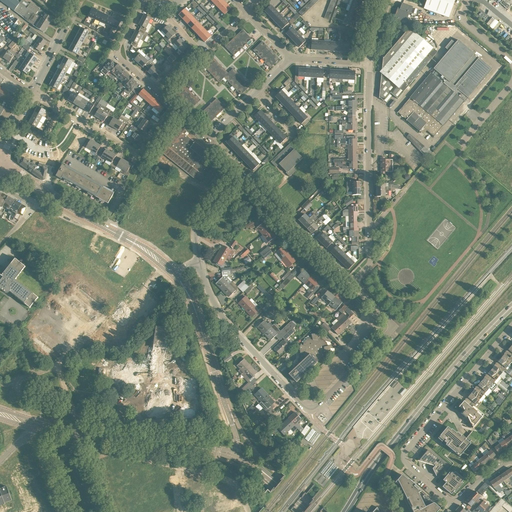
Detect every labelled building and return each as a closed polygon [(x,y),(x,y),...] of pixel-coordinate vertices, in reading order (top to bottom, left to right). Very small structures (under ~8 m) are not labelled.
[(15,0),(0,0),(14,11),(28,22),(44,32),(49,23),(27,8),(26,8),(20,3),(15,0)] [(227,4),(222,0),(221,0),(216,6),(220,11),(227,4)] [(353,0),(352,0),(350,6),(359,9),(361,3),(353,0)] [(426,0),(425,5),(427,6),(429,9),(428,11),(448,18),(450,15),(455,0),(426,0)] [(500,4),(507,9),(510,6),(503,0),(500,4)] [(396,11),(394,19),(402,22),(403,18),(407,19),(409,13),(410,14),(413,7),(402,3),(400,9),(399,12),(396,11)] [(27,8),(49,23),(53,18),(45,14),(46,13),(30,4),(27,8)] [(231,9),(227,4),(220,11),(224,15),(231,9)] [(268,16),(275,10),(271,5),(264,11),(268,16)] [(348,12),(357,15),(359,9),(350,6),(348,12)] [(97,11),(92,9),(88,17),(94,19),(97,11)] [(183,20),(189,14),(185,9),(178,15),(183,20)] [(273,21),(279,14),(275,10),(268,16),(273,21)] [(295,21),(300,17),(293,10),(292,12),(295,15),(292,18),(295,21)] [(103,14),(97,11),(94,19),(99,22),(103,14)] [(195,17),(191,12),(189,14),(183,20),(187,24),(194,18),(195,17)] [(355,21),(357,15),(348,12),(346,18),(355,21)] [(103,14),(99,22),(105,25),(109,17),(103,14)] [(141,20),(148,24),(151,19),(152,20),(154,16),(148,14),(146,17),(144,15),(141,20)] [(277,25),(284,19),(279,14),(273,21),(277,25)] [(195,17),(194,18),(187,24),(191,29),(198,23),(200,21),(196,16),(195,17)] [(111,27),(115,19),(109,17),(105,25),(111,27)] [(163,25),(166,23),(155,17),(153,20),(163,25)] [(355,21),(346,18),(344,23),(352,27),(355,21)] [(492,18),(486,24),(494,31),(500,25),(497,23),(498,23),(494,19),(494,20),(492,18)] [(23,23),(19,20),(18,19),(12,27),(17,30),(23,23)] [(115,19),(111,27),(117,30),(121,22),(115,19)] [(284,19),(277,25),(282,30),(288,24),(284,19)] [(146,29),(148,24),(141,20),(138,26),(139,26),(139,25),(141,27),(140,29),(145,32),(147,29),(146,29)] [(196,34),(202,27),(198,23),(191,29),(196,34)] [(165,36),(171,30),(167,26),(165,28),(163,26),(158,30),(161,33),(162,32),(165,36)] [(202,27),(196,34),(200,38),(207,32),(202,27)] [(290,39),(297,32),(292,27),(285,34),(290,39)] [(78,34),(86,38),(89,32),(81,28),(78,34)] [(403,92),(409,86),(432,58),(437,52),(414,32),(409,28),(383,58),(382,70),(380,72),(381,74),(379,99),(379,98),(383,102),(384,101),(390,93),(398,100),(403,92)] [(148,34),(145,32),(140,29),(138,32),(136,31),(133,36),(140,40),(143,42),(148,34)] [(176,35),(171,30),(165,36),(169,40),(168,41),(171,43),(175,39),(173,36),(175,35),(176,35)] [(242,30),(238,34),(247,43),(251,39),(242,30)] [(297,32),(290,39),(294,43),(301,37),(303,35),(299,30),(297,32)] [(211,37),(207,32),(200,38),(205,43),(211,37)] [(83,44),(86,38),(78,34),(75,39),(83,44)] [(243,48),(247,43),(238,34),(234,38),(243,48)] [(37,36),(35,35),(34,35),(31,39),(43,47),(47,42),(38,36),(37,36)] [(137,45),(140,40),(133,36),(130,42),(131,41),(132,42),(131,45),(136,48),(138,45),(137,45)] [(301,37),(294,43),(299,48),(306,41),(301,37)] [(15,38),(15,39),(8,47),(11,49),(18,41),(15,38)] [(40,52),(43,47),(31,39),(29,42),(23,38),(20,42),(24,45),(30,49),(31,46),(40,52)] [(238,52),(243,48),(234,38),(229,43),(238,52)] [(72,45),(80,49),(83,44),(75,39),(72,45)] [(178,49),(184,43),(179,39),(178,41),(175,39),(171,43),(173,46),(174,45),(178,49)] [(434,137),(464,101),(463,101),(466,97),(468,99),(492,69),(479,58),(478,59),(473,55),(474,54),(458,40),(455,44),(451,41),(445,48),(448,51),(433,69),(435,71),(432,74),(431,73),(398,113),(406,120),(406,121),(420,132),(423,127),(434,137)] [(253,51),(257,55),(267,46),(262,42),(253,51)] [(188,48),(184,43),(178,49),(182,53),(187,47),(188,48)] [(234,56),(238,52),(229,43),(225,47),(234,56)] [(72,45),(69,50),(77,55),(80,49),(72,45)] [(257,55),(261,59),(271,50),(267,46),(257,55)] [(261,59),(266,64),(275,55),(271,50),(261,59)] [(9,62),(14,55),(8,51),(3,58),(9,62)] [(138,64),(144,58),(140,54),(138,52),(133,56),(136,59),(134,60),(138,64)] [(30,53),(26,59),(34,64),(37,58),(30,53)] [(275,55),(266,64),(270,68),(279,59),(275,55)] [(206,70),(216,61),(211,56),(202,65),(206,70)] [(73,62),(65,58),(61,63),(69,68),(73,62)] [(148,62),(144,58),(138,64),(143,68),(145,66),(147,68),(151,63),(149,61),(148,62)] [(26,59),(23,64),(30,69),(34,64),(26,59)] [(109,72),(110,71),(116,64),(113,61),(112,62),(111,60),(100,72),(105,76),(109,72)] [(206,70),(211,74),(220,65),(216,61),(206,70)] [(147,72),(152,76),(160,67),(156,63),(155,64),(152,62),(151,63),(147,68),(149,70),(148,72),(147,72)] [(58,69),(66,73),(69,68),(61,63),(58,69)] [(26,74),(30,69),(23,64),(19,69),(26,74)] [(108,77),(111,79),(121,68),(119,66),(119,65),(117,64),(116,64),(110,71),(112,73),(108,77)] [(224,69),(220,65),(211,74),(215,78),(224,69)] [(160,67),(152,76),(156,80),(157,80),(156,80),(164,71),(160,67)] [(117,81),(119,79),(125,72),(124,71),(125,70),(123,69),(123,70),(121,68),(111,79),(113,81),(114,79),(117,81)] [(304,78),(305,69),(298,68),(298,74),(295,74),(294,82),(297,85),(298,84),(298,77),(304,78)] [(63,79),(66,73),(58,69),(55,74),(63,79)] [(224,78),(233,69),(228,73),(224,69),(215,78),(219,82),(223,78),(224,78)] [(238,73),(233,69),(224,78),(228,82),(238,73)] [(117,85),(119,87),(129,76),(127,74),(128,73),(126,72),(125,72),(119,79),(121,81),(117,85)] [(228,82),(232,87),(242,78),(238,73),(228,82)] [(60,84),(63,79),(55,74),(52,80),(60,84)] [(125,84),(128,87),(134,80),(133,79),(134,79),(132,77),(131,78),(129,76),(119,87),(121,89),(125,84)] [(232,87),(237,91),(246,82),(242,78),(232,87)] [(292,81),(289,78),(283,84),(286,87),(292,81)] [(52,80),(49,86),(57,90),(60,84),(52,80)] [(134,80),(128,87),(126,88),(127,88),(124,91),(128,95),(132,91),(135,94),(139,90),(136,87),(138,85),(136,84),(137,83),(134,80)] [(246,82),(237,91),(241,95),(250,86),(246,82)] [(173,93),(177,97),(187,88),(182,84),(173,93)] [(15,97),(11,95),(12,94),(9,92),(9,93),(1,89),(2,88),(0,86),(0,99),(4,101),(3,102),(9,106),(10,105),(15,97)] [(177,97),(182,102),(191,93),(187,88),(177,97)] [(138,95),(143,99),(148,94),(143,89),(138,95)] [(275,97),(279,101),(286,95),(281,90),(275,97)] [(73,103),(78,95),(72,92),(67,100),(73,103)] [(182,102),(186,106),(195,97),(191,93),(182,102)] [(79,94),(78,95),(73,103),(78,107),(83,99),(84,97),(79,94)] [(132,104),(138,97),(136,94),(129,102),(132,104)] [(148,94),(143,99),(148,104),(153,99),(148,94)] [(290,100),(286,95),(279,101),(284,106),(290,100)] [(195,97),(186,106),(190,111),(199,102),(195,97)] [(84,110),(89,102),(83,99),(78,107),(84,110)] [(158,103),(153,99),(148,104),(153,108),(158,103)] [(216,99),(212,103),(221,113),(225,108),(216,99)] [(347,101),(343,101),(343,105),(341,105),(341,107),(348,107),(356,107),(356,99),(352,99),(352,101),(347,101)] [(295,104),(290,100),(284,106),(288,111),(295,104)] [(89,114),(94,106),(89,102),(84,110),(89,114)] [(158,103),(153,108),(158,113),(163,108),(158,103)] [(207,107),(216,117),(221,113),(212,103),(207,107)] [(93,113),(95,115),(94,117),(99,119),(106,108),(98,104),(93,113)] [(288,111),(292,115),(299,109),(295,104),(288,111)] [(0,115),(7,120),(12,112),(0,105),(0,115)] [(38,106),(34,112),(42,116),(45,111),(38,106)] [(212,121),(216,117),(207,107),(203,112),(212,121)] [(348,111),(348,116),(354,116),(354,109),(356,109),(356,107),(348,107),(341,107),(335,107),(335,111),(344,111),(348,111)] [(107,122),(111,117),(110,116),(113,112),(110,111),(110,110),(106,108),(99,119),(103,122),(105,120),(107,122)] [(303,114),(299,109),(292,115),(297,120),(303,114)] [(258,121),(265,115),(260,111),(254,117),(258,121)] [(42,116),(34,112),(31,118),(39,122),(42,116)] [(212,121),(203,112),(198,116),(207,125),(212,121)] [(151,124),(149,123),(151,120),(142,114),(137,121),(138,122),(148,128),(151,124)] [(308,118),(303,114),(297,120),(301,125),(308,118)] [(265,115),(258,121),(263,126),(269,120),(265,115)] [(354,122),(354,116),(348,116),(348,119),(345,121),(340,121),(340,125),(342,125),(357,125),(357,122),(354,122)] [(111,117),(107,122),(110,123),(109,125),(113,128),(118,121),(111,117)] [(118,131),(119,129),(122,131),(125,125),(127,121),(120,117),(118,121),(113,128),(118,131)] [(36,128),(39,122),(31,118),(28,123),(36,128)] [(267,131),(274,124),(269,120),(263,126),(267,131)] [(132,127),(132,128),(141,134),(142,131),(144,133),(148,128),(138,122),(133,129),(132,127)] [(274,124),(267,131),(271,135),(278,129),(274,124)] [(179,125),(161,147),(158,150),(200,184),(202,181),(208,186),(218,173),(212,168),(209,172),(200,165),(198,163),(207,152),(195,142),(183,133),(185,130),(179,125)] [(357,133),(357,125),(342,125),(342,127),(344,127),(344,129),(348,129),(348,131),(353,131),(353,133),(357,133)] [(243,130),(240,126),(238,128),(241,132),(242,131),(245,134),(246,132),(244,129),(243,130)] [(141,134),(132,128),(131,128),(130,130),(134,133),(131,137),(138,142),(141,138),(139,136),(141,134)] [(282,134),(278,129),(271,135),(276,140),(273,142),(282,134)] [(235,135),(234,135),(233,133),(232,133),(226,138),(229,141),(226,143),(231,148),(237,142),(233,137),(235,135)] [(273,142),(278,147),(280,144),(287,138),(282,134),(273,142)] [(427,159),(432,153),(409,134),(407,136),(406,137),(427,159)] [(342,143),(342,145),(357,145),(357,137),(353,137),(353,139),(348,139),(348,141),(345,141),(345,143),(342,143)] [(91,151),(95,143),(90,140),(88,145),(85,143),(82,148),(84,150),(86,148),(91,151)] [(241,146),(237,142),(231,148),(235,152),(241,146)] [(97,158),(100,152),(98,151),(101,146),(95,143),(91,151),(96,154),(94,156),(97,158)] [(286,174),(289,177),(296,171),(293,168),(303,159),(289,145),(270,162),(275,168),(277,166),(278,165),(287,173),(286,174)] [(348,154),(355,154),(355,148),(357,148),(357,145),(342,145),(337,145),(337,148),(342,148),(342,147),(345,147),(345,148),(348,148),(348,154)] [(246,151),(241,146),(235,152),(239,157),(246,151)] [(100,152),(97,158),(100,159),(101,157),(106,160),(111,153),(106,150),(103,154),(100,152)] [(250,155),(246,151),(239,157),(244,162),(250,155)] [(113,167),(116,162),(113,160),(116,156),(111,153),(106,160),(111,163),(110,165),(113,167)] [(355,160),(355,154),(348,154),(348,159),(333,159),(333,163),(337,163),(357,163),(357,160),(355,160)] [(255,160),(250,155),(244,162),(248,166),(255,160)] [(24,158),(17,156),(17,163),(27,170),(31,163),(24,158)] [(261,164),(263,166),(271,159),(269,156),(261,164)] [(385,172),(390,172),(392,172),(392,160),(385,160),(385,158),(381,158),(381,174),(385,174),(385,172)] [(116,162),(113,167),(115,169),(117,167),(121,170),(120,172),(126,162),(121,159),(118,164),(116,162)] [(259,165),(255,160),(248,166),(252,171),(259,165)] [(125,175),(128,176),(131,171),(128,169),(131,165),(126,162),(120,172),(125,175)] [(32,163),(31,163),(27,170),(32,173),(37,166),(32,163)] [(344,169),(348,169),(353,169),(353,171),(357,171),(357,163),(337,163),(337,166),(338,167),(343,167),(343,168),(344,169)] [(38,178),(41,174),(42,168),(47,169),(48,167),(42,165),(39,164),(37,166),(32,173),(38,178)] [(63,164),(56,175),(55,177),(61,180),(61,178),(108,204),(114,192),(63,164)] [(42,168),(41,174),(38,178),(43,181),(45,180),(47,169),(42,168)] [(390,191),(392,191),(395,192),(394,194),(396,196),(401,190),(398,189),(389,188),(389,190),(376,191),(376,197),(388,196),(388,191),(390,191)] [(0,194),(0,216),(2,218),(4,214),(4,213),(0,210),(8,197),(3,194),(0,194)] [(8,213),(15,201),(8,197),(0,210),(4,213),(4,212),(3,212),(5,209),(3,208),(4,207),(9,210),(8,213)] [(354,201),(351,197),(344,203),(346,207),(354,201)] [(308,200),(301,207),(304,209),(310,203),(311,202),(308,200)] [(10,216),(14,218),(15,216),(21,205),(15,201),(8,213),(11,214),(10,216)] [(312,205),(310,203),(304,209),(306,211),(309,208),(312,205)] [(21,205),(15,216),(14,218),(13,220),(14,218),(18,221),(19,221),(21,219),(26,209),(26,207),(21,205)] [(358,213),(357,205),(354,205),(354,207),(349,208),(349,210),(345,210),(343,212),(343,214),(358,213)] [(317,212),(315,210),(307,217),(305,214),(298,220),(303,225),(314,215),(317,212)] [(315,217),(319,214),(317,212),(314,215),(303,225),(307,230),(318,219),(315,217)] [(358,213),(343,214),(343,217),(349,217),(349,223),(356,222),(356,216),(358,216),(358,213)] [(318,219),(307,230),(312,234),(318,228),(318,227),(321,224),(319,222),(324,219),(322,216),(318,219)] [(255,227),(251,222),(244,226),(247,232),(255,227)] [(256,228),(255,229),(257,232),(258,231),(262,236),(270,230),(264,222),(256,228)] [(356,228),(356,222),(349,223),(349,229),(344,229),(344,231),(358,231),(358,228),(356,228)] [(275,237),(270,230),(262,236),(268,243),(275,237)] [(358,241),(358,231),(344,231),(344,233),(345,233),(345,235),(348,237),(350,237),(355,237),(355,239),(355,241),(352,241),(352,245),(359,245),(359,241),(358,241)] [(322,244),(328,238),(324,233),(317,240),(322,244)] [(322,244),(326,249),(333,242),(328,238),(322,244)] [(237,243),(233,240),(229,245),(233,249),(237,243)] [(231,250),(223,246),(218,254),(226,258),(228,260),(230,260),(234,252),(231,250)] [(330,252),(334,257),(341,250),(336,246),(330,252)] [(262,256),(270,250),(268,247),(260,253),(262,256)] [(281,261),(289,254),(283,247),(275,253),(281,261)] [(262,256),(264,259),(272,252),(270,250),(262,256)] [(339,261),(345,255),(341,250),(334,257),(339,261)] [(226,258),(218,254),(213,262),(221,267),(226,258)] [(295,262),(289,254),(281,261),(288,268),(295,262)] [(350,259),(345,255),(339,261),(343,266),(350,259)] [(353,256),(350,259),(343,266),(348,270),(357,261),(353,256)] [(0,289),(5,293),(6,293),(6,294),(7,294),(8,294),(8,293),(9,293),(10,292),(30,308),(38,298),(15,279),(25,267),(15,259),(1,276),(0,274),(0,289)] [(304,284),(311,277),(304,270),(297,278),(304,284)] [(288,272),(281,279),(284,281),(291,274),(288,272)] [(279,280),(272,273),(270,275),(276,282),(277,282),(277,283),(279,281),(278,280),(279,280)] [(294,277),(291,274),(284,281),(279,287),(282,290),(294,277)] [(226,276),(222,277),(222,278),(216,284),(222,291),(229,284),(231,282),(232,283),(233,282),(228,277),(226,276)] [(311,277),(304,284),(311,291),(318,283),(311,277)] [(256,280),(251,285),(244,292),(246,294),(254,287),(253,287),(258,282),(256,280)] [(229,297),(238,288),(237,287),(233,282),(232,283),(231,282),(229,284),(222,291),(229,297)] [(244,292),(251,285),(248,282),(240,290),(243,293),(244,292)] [(263,294),(266,292),(259,285),(256,287),(263,294)] [(310,291),(308,293),(305,296),(309,300),(309,299),(313,295),(313,294),(311,292),(310,291)] [(328,305),(335,297),(327,291),(321,299),(328,305)] [(263,294),(270,301),(272,299),(266,292),(263,294)] [(123,324),(132,311),(125,306),(131,298),(125,294),(96,335),(108,344),(123,324)] [(252,304),(245,297),(239,303),(245,310),(252,304)] [(316,297),(310,303),(313,306),(319,300),(316,297)] [(342,303),(335,297),(328,305),(336,311),(342,303)] [(268,303),(262,309),(265,312),(271,306),(268,303)] [(258,311),(252,304),(245,310),(252,317),(258,311)] [(273,309),(271,306),(265,312),(267,315),(273,309)] [(353,314),(347,307),(344,311),(350,317),(353,314)] [(338,322),(344,329),(352,322),(345,315),(341,319),(339,316),(336,320),(338,322)] [(196,375),(165,373),(164,369),(167,325),(166,322),(155,321),(151,364),(121,361),(120,368),(106,366),(105,372),(108,378),(110,377),(111,380),(116,381),(117,380),(145,382),(144,389),(152,389),(150,412),(162,413),(163,408),(168,408),(173,406),(181,407),(182,411),(196,412),(197,394),(195,394),(196,375)] [(264,334),(272,325),(269,322),(268,324),(264,321),(257,327),(264,334)] [(272,325),(264,334),(270,341),(278,334),(282,338),(292,329),(295,326),(291,321),(286,326),(288,328),(284,331),(283,329),(280,331),(274,325),(273,326),(272,325)] [(344,329),(338,322),(331,328),(338,335),(344,329)] [(321,326),(327,332),(330,329),(324,323),(321,326)] [(288,347),(290,345),(292,346),(293,344),(288,338),(290,336),(295,331),(292,329),(282,338),(284,340),(274,349),(279,355),(288,346),(288,347)] [(305,358),(289,374),(288,374),(291,377),(290,379),(291,381),(293,380),(296,383),(318,363),(317,362),(322,357),(324,359),(325,357),(326,355),(327,353),(329,354),(330,351),(330,349),(330,346),(328,346),(327,344),(325,341),(323,339),(320,338),(319,337),(319,335),(317,335),(315,334),(313,334),(311,335),(312,337),(311,337),(308,338),(307,339),(305,340),(304,342),(304,343),(303,346),(301,345),(300,346),(300,348),(300,351),(301,353),(302,353),(303,355),(304,357),(305,358)] [(511,361),(511,357),(506,352),(501,358),(509,365),(511,361)] [(223,360),(225,363),(233,357),(230,354),(223,360)] [(511,369),(511,367),(509,365),(501,358),(496,364),(504,371),(508,374),(511,369)] [(241,375),(250,366),(243,359),(236,366),(240,370),(238,371),(241,375)] [(499,377),(504,371),(496,364),(491,370),(499,377)] [(249,381),(256,373),(250,366),(241,375),(247,382),(248,383),(241,389),(242,390),(244,392),(248,389),(252,385),(250,383),(249,381)] [(494,383),(499,377),(491,370),(486,376),(494,383)] [(494,383),(486,376),(481,382),(489,389),(493,392),(498,386),(494,383)] [(484,395),(489,389),(481,382),(476,388),(484,395)] [(479,401),(484,395),(476,388),(471,394),(479,401)] [(261,402),(268,396),(261,389),(254,395),(261,402)] [(474,406),(479,401),(471,394),(466,400),(474,406)] [(268,396),(261,402),(258,404),(267,414),(266,414),(269,417),(271,414),(272,415),(275,412),(272,409),(275,407),(272,404),(274,403),(268,396)] [(472,428),(484,415),(474,406),(466,400),(464,402),(464,401),(458,408),(462,411),(460,413),(466,418),(467,417),(472,428)] [(297,423),(301,419),(295,413),(288,419),(297,429),(304,436),(310,428),(306,425),(303,430),(300,427),(301,427),(297,423)] [(273,426),(269,423),(272,420),(269,417),(266,420),(266,419),(259,426),(263,431),(265,429),(267,432),(273,426)] [(288,432),(291,429),(294,432),(297,429),(288,419),(281,426),(278,428),(285,435),(288,432)] [(470,444),(460,436),(457,433),(456,433),(452,429),(451,430),(447,427),(438,438),(452,451),(459,457),(470,444)] [(472,431),(469,434),(466,439),(461,435),(460,436),(470,444),(459,457),(452,451),(450,452),(448,450),(448,451),(450,453),(447,456),(445,454),(444,456),(453,463),(445,473),(448,475),(449,473),(451,474),(452,472),(454,473),(455,472),(454,471),(465,458),(479,442),(470,434),(472,432),(472,431)] [(506,439),(504,441),(508,447),(511,443),(511,441),(505,432),(505,431),(502,433),(503,435),(506,439)] [(503,450),(499,444),(497,441),(495,439),(493,441),(497,446),(494,448),(498,453),(503,450)] [(504,441),(499,444),(503,450),(508,447),(504,441)] [(486,454),(484,451),(481,448),(478,450),(480,451),(481,453),(484,456),(482,458),(486,463),(490,460),(486,454)] [(428,450),(420,459),(418,461),(432,466),(433,465),(432,465),(433,465),(435,466),(432,469),(436,476),(436,475),(445,465),(440,460),(438,462),(436,461),(438,459),(428,450)] [(491,450),(486,454),(490,460),(495,456),(491,450)] [(472,456),(468,461),(469,463),(471,461),(474,464),(472,466),(476,471),(481,467),(477,462),(474,459),(472,456)] [(481,467),(486,463),(482,458),(477,462),(481,467)] [(451,495),(462,482),(464,479),(455,472),(454,473),(452,472),(451,474),(449,473),(448,475),(443,480),(446,483),(442,487),(451,495)] [(506,485),(509,483),(510,485),(511,483),(511,482),(511,481),(509,478),(505,472),(500,476),(504,481),(506,485)] [(412,511),(437,511),(440,509),(434,503),(425,508),(423,503),(429,500),(423,495),(424,494),(418,490),(419,489),(408,479),(407,480),(402,475),(397,481),(401,489),(412,511)] [(495,479),(499,484),(504,481),(500,476),(495,479)] [(499,484),(495,479),(490,483),(494,488),(496,486),(500,492),(503,490),(501,488),(499,484)] [(221,486),(227,501),(236,498),(230,483),(221,486)] [(0,506),(4,504),(10,501),(12,501),(7,487),(2,489),(0,489),(0,506)] [(488,511),(491,509),(489,506),(483,501),(481,503),(478,500),(480,497),(474,491),(469,496),(485,511),(488,511)] [(485,511),(469,496),(464,501),(471,507),(473,505),(477,508),(473,511),(485,511)] [(505,502),(501,499),(496,505),(500,508),(502,506),(505,502)] [(241,511),(238,503),(228,507),(227,503),(218,506),(220,511),(226,510),(227,511),(241,511)]
